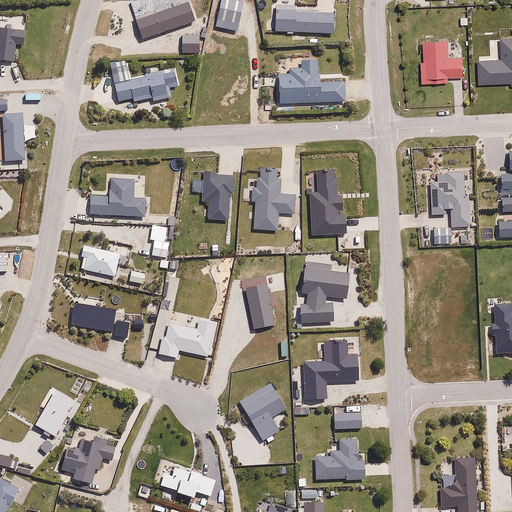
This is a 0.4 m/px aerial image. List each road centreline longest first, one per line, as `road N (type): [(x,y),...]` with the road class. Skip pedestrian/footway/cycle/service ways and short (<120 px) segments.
road 1 (residential): [(383,129),(63,143)]
road 2 (residential): [(398,394),(383,129)]
road 3 (residential): [(24,337),(44,271),(63,143)]
road 4 (residential): [(24,337),(162,389),(196,410)]
road 5 (residential): [(63,143),(91,0)]
road 6 (residential): [(383,129),(375,0)]
road 7 (residential): [(511,122),(383,129)]
